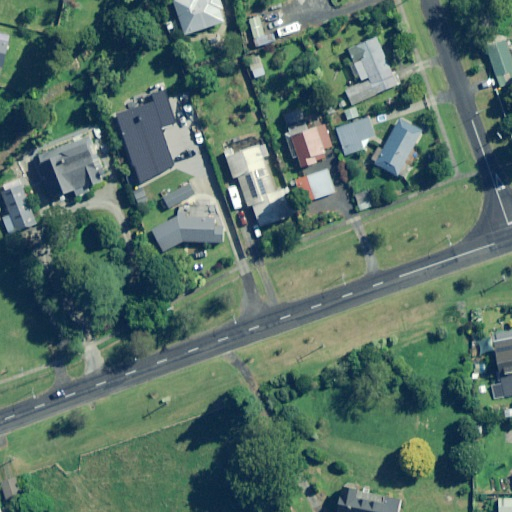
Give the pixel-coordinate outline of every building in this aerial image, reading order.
[(223,23),(224,18),(222,11),(224,10),(220,0),(174,0),(173,0),(184,36),(223,23)] [(266,44),(260,16),(249,19),(255,46),(266,44)] [(347,51),(353,65),(349,67),(354,79),(359,77),(362,84),(345,91),(352,106),(397,85),(376,38),(347,51)] [(11,44),(0,40),(0,67),(4,69),(11,44)] [(511,72),(511,66),(503,42),(485,48),(499,86),(511,81),(508,73),(511,72)] [(347,121),(359,117),(355,108),(343,112),(347,121)] [(297,111),(282,115),(285,126),(300,122),(297,111)] [(244,133),(237,114),(217,121),(224,140),(244,133)] [(363,151),(362,146),(361,142),(373,138),(368,119),(337,129),(345,156),(363,151)] [(420,130),(400,120),(376,166),(396,176),(420,130)] [(300,168),(317,163),(316,161),(325,158),(323,150),(331,147),(324,125),(308,131),(305,123),(288,128),(289,134),(285,136),(292,159),(297,158),(300,168)] [(96,150),(91,137),(37,158),(53,200),(74,192),(76,198),(87,194),(85,189),(103,182),(91,152),(96,150)] [(264,145),(258,147),(256,138),(236,144),(239,153),(226,158),(233,179),(237,177),(247,208),(252,206),(259,228),(293,216),(285,190),(274,194),(262,158),(268,156),(264,145)] [(334,193),(327,171),(289,184),(296,206),(334,193)] [(194,195),(187,184),(162,198),(168,209),(194,195)] [(37,224),(26,195),(6,203),(17,231),(37,224)] [(185,242),(223,243),(223,227),(214,228),(213,217),(186,218),(182,208),(150,223),(163,252),(185,242)] [(20,270),(1,236),(0,236),(0,280),(0,281),(20,270)] [(0,343),(17,336),(0,293),(0,343)] [(511,339),(491,345),(502,398),(511,395),(511,339)] [(21,496),(14,478),(0,482),(0,484),(6,502),(21,496)] [(395,511),(399,500),(343,488),(337,511),(388,511),(395,511)] [(511,511),(511,499),(498,500),(498,511),(511,511)]
